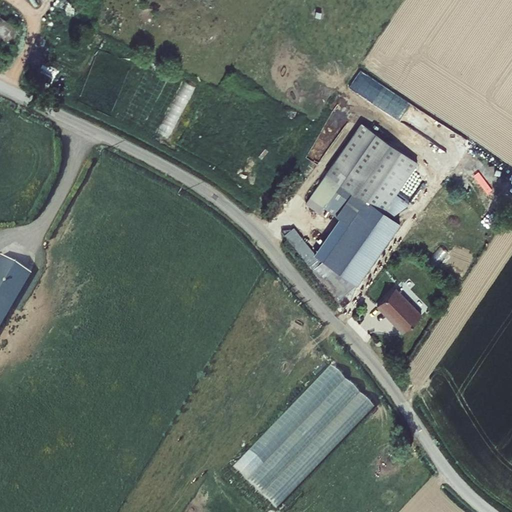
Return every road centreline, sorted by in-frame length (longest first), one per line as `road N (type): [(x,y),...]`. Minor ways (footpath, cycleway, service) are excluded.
road 1 (residential): [(490,511),(445,467),(367,357),(231,208),(159,162),(0,84)]
road 2 (track): [(278,257),(127,511)]
